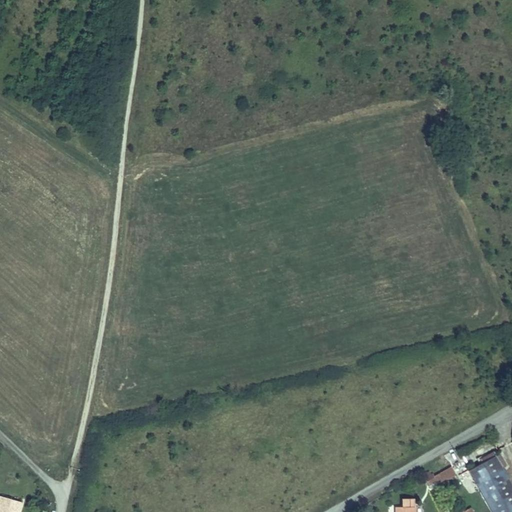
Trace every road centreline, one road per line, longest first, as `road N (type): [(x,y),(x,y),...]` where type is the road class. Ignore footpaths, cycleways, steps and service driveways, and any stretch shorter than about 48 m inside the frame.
road 1 (track): [(140,0),(108,324),(64,496)]
road 2 (unclassified): [(332,511),(511,409)]
